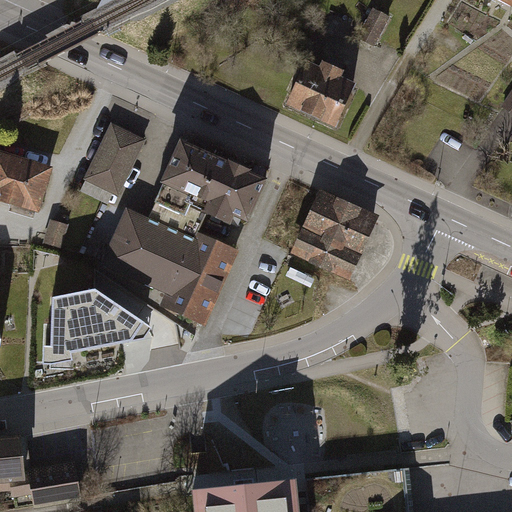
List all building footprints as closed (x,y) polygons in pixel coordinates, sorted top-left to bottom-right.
[(511,0),(484,0),(511,11),(511,0)] [(366,7),(351,37),(370,46),(384,16),(366,7)] [(300,58),(279,103),(330,126),(350,83),(337,77),(340,69),(318,59),(315,65),(300,58)] [(144,142),(112,127),(87,179),(119,194),(144,142)] [(0,199),(39,212),(53,166),(0,148),(0,199)] [(268,188),(180,152),(157,199),(165,202),(210,221),(247,238),(268,188)] [(210,221),(165,202),(152,228),(196,250),(199,243),(210,221)] [(381,227),(320,202),(289,264),(354,290),(381,227)] [(152,228),(128,217),(100,272),(166,306),(161,318),(209,339),(241,262),(199,243),(196,250),(152,228)] [(132,337),(143,320),(95,286),(53,294),(52,343),(45,343),(45,360),(55,360),(72,355),(71,348),(132,337)] [(25,445),(0,447),(0,499),(30,496),(28,474),(25,445)] [(77,469),(28,474),(30,496),(32,511),(57,511),(80,509),(77,469)] [(408,511),(405,474),(302,484),(305,511),(408,511)] [(296,511),(294,480),(196,490),(197,511),(296,511)]
